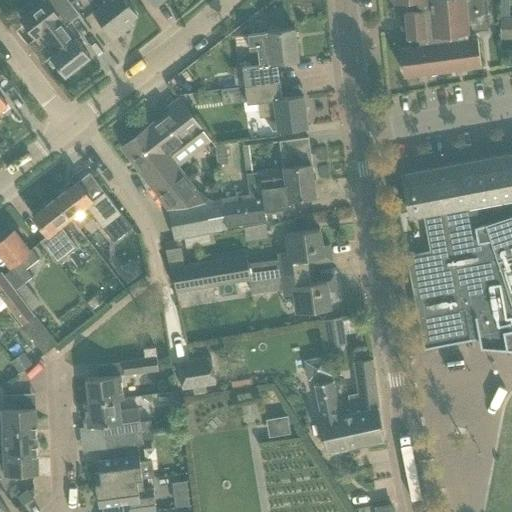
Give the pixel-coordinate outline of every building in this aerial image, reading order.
[(70,5),(66,0),(43,0),(45,2),(22,20),(24,24),(36,39),(42,35),(56,53),(50,57),(65,76),(90,57),(76,38),(75,39),(66,27),(81,15),(72,4),(70,5)] [(109,0),(94,12),(114,38),(127,28),(125,25),(137,15),(124,0),(109,0)] [(411,47),(400,49),(404,75),(481,64),(477,38),(468,39),(467,33),(468,33),(468,31),(489,29),(486,0),(395,0),(396,2),(407,2),(407,11),(406,11),(408,38),(410,38),(411,47)] [(501,0),(500,17),(510,18),(509,0),(501,0)] [(500,17),(499,38),(511,38),(511,18),(510,18),(500,17)] [(234,68),(236,86),(279,81),(277,63),(298,60),(294,28),(248,34),(250,50),(258,49),(260,64),(243,66),(243,67),(234,68)] [(279,81),(236,86),(236,87),(221,89),(223,103),(248,100),(248,101),(256,99),(258,118),(277,115),(279,130),(307,127),(303,96),(281,99),(279,81)] [(225,225),(222,199),(201,201),(166,156),(201,129),(180,102),(121,147),(168,209),(174,240),(184,238),(184,241),(211,235),(210,232),(227,228),(226,225),(225,225)] [(265,210),(294,207),(293,199),(315,197),(308,137),(281,141),(284,168),(259,172),(259,173),(247,174),(250,195),(222,199),(225,225),(226,225),(266,220),(265,210)] [(408,193),(395,195),(398,212),(411,210),(411,214),(434,210),(441,248),(408,254),(406,254),(416,306),(416,307),(424,348),(436,346),(479,338),(481,347),(507,349),(511,349),(511,152),(404,173),(407,192),(408,193)] [(78,181),(55,199),(70,218),(86,205),(114,241),(132,228),(104,191),(92,200),(78,181)] [(70,218),(55,199),(33,216),(47,235),(49,233),(53,239),(44,246),(56,262),(75,247),(60,225),(70,218)] [(72,222),(69,225),(78,236),(77,237),(81,242),(86,239),(81,233),(72,222)] [(249,279),(249,281),(282,275),(313,270),(311,258),(331,255),(330,244),(322,245),(320,229),(286,233),(288,252),(278,253),(280,262),(272,263),(271,260),(248,263),(247,255),(172,267),(176,291),(249,279)] [(0,252),(13,269),(4,275),(31,310),(39,304),(23,282),(32,275),(26,267),(38,257),(31,248),(29,250),(14,230),(0,241),(0,252)] [(211,235),(184,241),(186,248),(213,243),(211,235)] [(135,261),(121,271),(128,281),(142,271),(135,261)] [(282,275),(249,281),(251,293),(283,289),(284,295),(294,294),(296,312),(330,308),(328,292),(336,291),(334,279),(315,282),(313,270),(282,275)] [(31,310),(4,275),(1,271),(0,272),(0,296),(22,323),(34,314),(31,310)] [(94,297),(87,303),(93,309),(99,304),(94,297)] [(342,319),(324,322),(326,338),(345,335),(342,319)] [(32,338),(44,354),(57,344),(45,328),(32,338)] [(156,356),(155,347),(143,349),(144,357),(156,356)] [(13,363),(21,372),(31,364),(24,355),(13,363)] [(178,360),(182,388),(214,382),(210,355),(178,360)] [(321,420),(323,431),(327,451),(385,440),(379,407),(372,359),(355,361),(359,393),(349,396),(353,412),(341,415),(328,356),(305,361),(309,381),(314,380),(315,384),(315,385),(322,419),(321,420)] [(123,362),(124,374),(158,370),(156,357),(123,362)] [(84,402),(85,404),(118,400),(124,400),(120,374),(86,379),(89,402),(84,402)] [(103,437),(104,436),(139,432),(152,430),(150,420),(138,422),(136,406),(119,408),(118,400),(85,404),(88,426),(102,425),(103,437)] [(2,409),(3,432),(36,430),(35,408),(16,409),(15,401),(3,401),(3,409),(2,409)] [(286,416),(269,419),(272,435),(289,432),(286,416)] [(3,432),(4,454),(37,452),(36,430),(3,432)] [(94,473),(96,484),(141,478),(141,479),(153,477),(150,460),(138,461),(136,444),(141,444),(139,432),(104,436),(106,450),(124,447),(126,457),(98,461),(100,473),(94,473)] [(37,452),(4,454),(5,476),(38,474),(37,452)] [(141,478),(96,484),(99,506),(122,503),(123,511),(144,511),(156,511),(152,488),(143,489),(141,479),(141,478)] [(27,490),(17,498),(23,504),(33,496),(27,490)] [(190,496),(176,498),(177,506),(191,504),(190,496)] [(8,511),(0,501),(0,511),(8,511)]
